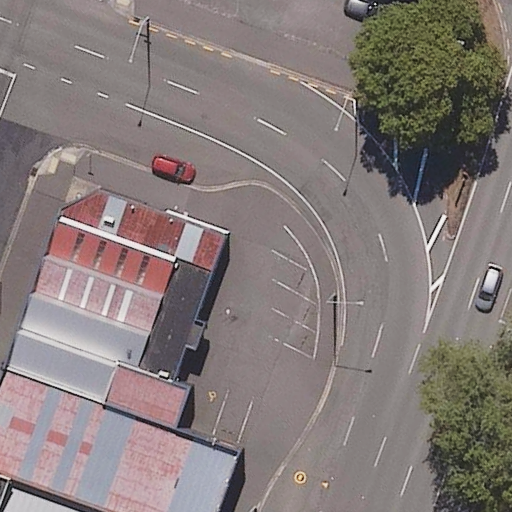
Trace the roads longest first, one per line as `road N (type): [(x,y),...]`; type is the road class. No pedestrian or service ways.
road 1 (tertiary): [(20,25),(268,123),(317,150),(363,198),(391,263),(378,511)]
road 2 (trunk): [(511,232),(409,511)]
